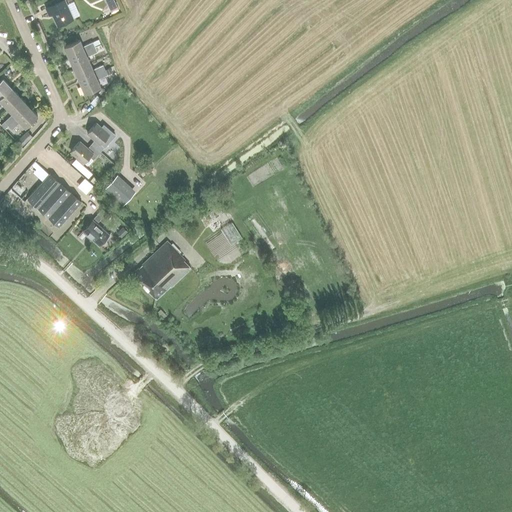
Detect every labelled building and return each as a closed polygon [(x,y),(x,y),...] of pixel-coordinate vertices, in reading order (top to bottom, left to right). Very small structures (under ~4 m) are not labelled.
[(55,0),(56,3),(46,7),(50,15),(53,14),(58,25),(72,19),(72,18),(79,15),(73,2),(66,5),(63,0),(55,0)] [(79,40),(64,47),(69,58),(95,46),(93,42),(82,46),(79,40)] [(69,58),(74,70),(90,63),(87,56),(97,52),(96,50),(95,46),(69,58)] [(74,70),(79,81),(92,76),(105,70),(103,65),(93,69),(90,63),(74,70)] [(97,79),(107,75),(105,70),(92,76),(79,81),(84,93),(100,86),(97,79)] [(0,98),(11,88),(2,78),(0,80),(0,98)] [(20,97),(11,88),(0,98),(0,106),(3,104),(7,109),(20,97)] [(28,106),(20,97),(7,109),(12,114),(4,121),(8,125),(28,106)] [(37,115),(28,106),(8,125),(12,129),(20,122),(25,127),(37,115)] [(96,123),(87,132),(95,139),(91,144),(100,152),(104,147),(107,144),(103,141),(109,135),(96,123)] [(23,145),(32,136),(27,131),(18,140),(23,145)] [(100,152),(91,144),(87,148),(79,141),(71,151),(86,165),(88,165),(93,160),(100,152)] [(107,146),(100,153),(113,164),(119,157),(107,146)] [(152,169),(146,162),(140,167),(147,174),(152,169)] [(80,202),(70,193),(71,192),(70,192),(60,184),(60,183),(59,183),(49,174),(50,174),(49,173),(27,198),(28,199),(28,198),(38,207),(38,208),(39,207),(40,209),(38,211),(42,214),(43,212),(48,216),(48,217),(48,216),(59,226),(59,227),(81,202),(81,201),(80,202)] [(86,194),(93,186),(85,178),(81,182),(85,186),(82,190),(86,194)] [(116,178),(105,190),(123,206),(134,194),(116,178)] [(105,221),(110,216),(102,209),(93,219),(92,219),(92,220),(83,230),(82,230),(99,246),(110,234),(97,223),(101,218),(105,221)] [(234,220),(222,226),(230,243),(243,236),(234,220)] [(127,231),(122,227),(116,233),(121,238),(127,231)] [(152,294),(156,299),(170,286),(171,287),(191,268),(184,260),(185,259),(167,241),(142,265),(139,268),(138,268),(132,273),(137,279),(152,295),(152,294)]
